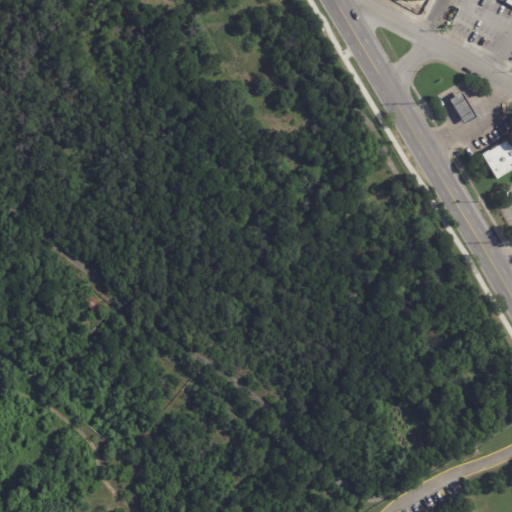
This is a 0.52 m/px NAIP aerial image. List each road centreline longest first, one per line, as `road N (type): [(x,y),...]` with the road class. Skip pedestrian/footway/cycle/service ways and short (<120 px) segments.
road 1 (secondary): [(337,0),(511,291)]
road 2 (residential): [(389,511),(449,477),(511,455)]
